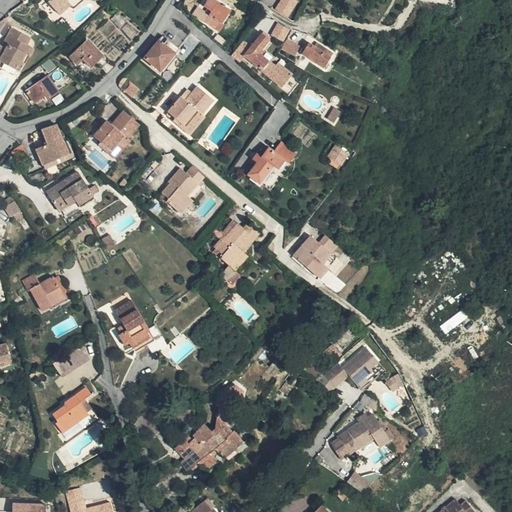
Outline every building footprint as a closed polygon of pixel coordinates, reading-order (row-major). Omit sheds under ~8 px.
[(46,0),(59,13),(70,3),(72,4),(75,0),(46,0)] [(218,29),(232,7),(220,0),(212,0),(208,7),(215,12),(207,22),(218,29)] [(298,0),(281,0),(277,7),(289,15),(299,0),(298,0)] [(200,17),(209,10),(204,4),(195,11),(200,17)] [(236,10),(232,7),(218,29),(222,32),(236,10)] [(127,21),(119,11),(112,17),(121,27),(127,21)] [(279,22),(273,33),(284,40),(290,28),(279,22)] [(23,46),(26,39),(12,30),(3,44),(7,47),(0,58),(0,63),(14,72),(19,64),(24,56),(21,55),(26,48),(23,46)] [(157,47),(143,64),(159,76),(176,56),(190,41),(180,33),(167,48),(166,47),(162,51),(157,47)] [(264,70),(271,61),(261,54),(265,49),(272,39),(264,33),(246,55),(264,70)] [(245,54),(248,43),(242,41),(239,53),(245,54)] [(288,41),(283,50),(295,58),(300,49),(288,41)] [(88,42),(71,57),(79,65),(84,61),(91,68),(98,63),(103,59),(88,42)] [(159,45),(157,47),(162,51),(166,47),(160,43),(159,45)] [(310,45),(303,56),(325,71),(332,60),(335,56),(321,46),(318,50),(316,48),(311,45),(310,45)] [(31,51),(26,48),(21,55),(24,56),(19,64),(22,66),(31,51)] [(261,54),(271,61),(274,57),(265,49),(261,54)] [(47,92),(49,94),(51,96),(60,90),(49,74),(28,88),(36,99),(47,92)] [(177,117),(175,120),(186,129),(201,111),(204,113),(216,99),(200,85),(188,100),(182,96),(170,111),(177,117)] [(342,109),(335,106),(328,117),(335,121),(342,109)] [(103,122),(92,135),(100,140),(97,144),(108,153),(124,135),(127,136),(139,122),(123,109),(111,123),(106,119),(103,122)] [(168,114),(175,120),(177,117),(170,111),(168,114)] [(201,111),(186,129),(192,133),(207,115),(204,113),(201,111)] [(54,137),(61,134),(57,124),(43,129),(45,133),(52,130),(54,137)] [(50,147),(64,141),(61,134),(54,137),(52,130),(45,133),(48,143),(50,147)] [(100,140),(92,135),(90,137),(97,144),(100,140)] [(129,138),(127,136),(124,135),(108,153),(113,157),(129,138)] [(70,157),(64,141),(50,147),(48,143),(36,147),(45,167),(70,157)] [(28,153),(21,144),(15,148),(11,151),(18,161),(28,153)] [(283,172),(290,163),(268,144),(264,149),(266,149),(256,162),(260,166),(252,175),(264,186),(278,169),(283,172)] [(330,156),(342,163),(349,152),(338,144),(330,156)] [(205,174),(197,167),(191,174),(181,167),(169,181),(172,182),(164,192),(170,197),(168,200),(180,209),(192,195),(190,193),(205,174)] [(79,172),(47,191),(59,212),(76,201),(81,209),(96,199),(79,172)] [(196,198),(192,195),(180,209),(183,212),(196,198)] [(13,215),(21,210),(15,200),(3,207),(10,217),(13,215)] [(24,214),(21,210),(13,215),(15,219),(24,214)] [(221,256),(232,265),(244,250),(260,232),(249,222),(244,227),(238,222),(223,239),(222,238),(215,246),(223,253),(221,256)] [(67,234),(58,239),(61,244),(70,239),(67,234)] [(311,237),(293,258),(319,280),(337,260),(343,252),(326,237),(320,245),(311,237)] [(244,250),(232,265),(236,269),(249,254),(244,250)] [(337,260),(319,280),(324,285),(342,265),(337,260)] [(64,296),(56,278),(55,277),(40,284),(35,273),(24,278),(28,289),(31,288),(42,310),(51,306),(49,302),(64,296)] [(61,276),(56,278),(64,296),(49,302),(51,306),(53,310),(72,301),(61,276)] [(117,307),(131,298),(128,293),(114,302),(117,307)] [(132,302),(115,312),(126,332),(118,336),(124,346),(128,344),(134,354),(155,343),(132,302)] [(447,332),(468,315),(463,308),(441,325),(447,332)] [(348,321),(340,328),(343,332),(346,336),(350,332),(350,333),(356,328),(352,324),(352,325),(348,321)] [(0,365),(12,362),(7,342),(0,343),(0,365)] [(330,343),(321,350),(331,360),(339,353),(330,343)] [(82,345),(55,362),(63,376),(91,358),(82,345)] [(333,387),(345,378),(344,375),(347,373),(349,375),(356,384),(374,370),(372,367),(378,362),(366,347),(342,367),(338,363),(324,375),(333,387)] [(397,373),(392,376),(398,387),(402,385),(397,373)] [(292,384),(288,381),(281,390),(288,395),(295,386),(292,384)] [(192,390),(185,383),(174,392),(182,400),(192,390)] [(85,388),(62,404),(63,406),(50,416),(55,423),(53,425),(59,434),(86,416),(85,415),(78,404),(83,401),(91,396),(85,388)] [(199,399),(192,390),(182,400),(192,410),(202,401),(199,399)] [(365,395),(362,402),(378,409),(381,402),(380,401),(365,395)] [(246,404),(230,400),(220,429),(221,431),(220,432),(211,423),(198,436),(195,433),(188,440),(182,446),(191,457),(187,460),(194,469),(197,467),(199,470),(206,464),(204,462),(217,451),(219,454),(224,449),(233,459),(251,441),(240,428),(239,429),(233,422),(235,417),(242,419),(246,404)] [(89,411),(83,401),(78,404),(85,415),(89,411)] [(391,439),(373,413),(346,430),(346,431),(339,436),(342,440),(333,446),(342,460),(352,453),(350,450),(356,445),(359,449),(374,438),(380,447),(391,439)] [(182,446),(188,440),(185,437),(179,443),(182,446)] [(217,451),(204,462),(206,464),(211,471),(224,460),(219,454),(217,451)] [(355,469),(346,479),(363,491),(371,482),(355,469)] [(78,511),(78,507),(84,505),(81,490),(67,493),(71,511),(112,511),(111,506),(85,511),(83,511),(78,511)] [(174,511),(220,511),(216,506),(218,505),(212,496),(208,499),(199,506),(193,499),(174,511)] [(473,511),(474,511),(472,509),(463,500),(459,505),(454,499),(440,511),(473,511)]
